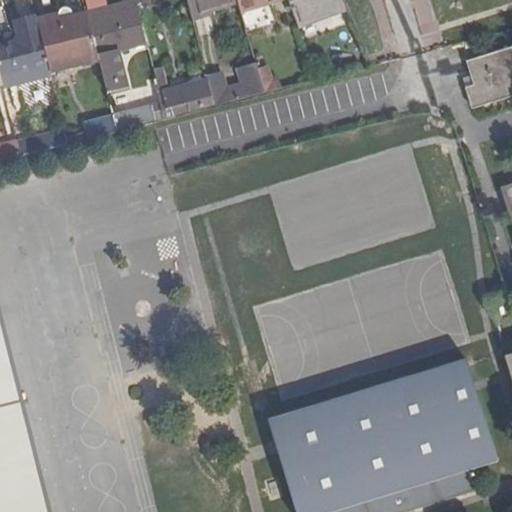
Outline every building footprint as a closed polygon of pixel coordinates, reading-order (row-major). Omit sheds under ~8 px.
[(187,0),(191,16),(236,4),(235,0),(187,0)] [(286,0),(235,0),(236,4),(244,30),(269,22),(265,7),(287,0),(286,0)] [(336,0),(286,0),(287,0),(297,30),(342,12),(336,0)] [(137,13),(89,26),(98,60),(104,84),(122,79),(117,53),(146,45),(137,13)] [(37,25),(49,72),(98,60),(89,26),(87,18),(75,21),(75,20),(75,19),(74,18),(73,17),(73,16),(72,15),(71,15),(70,15),(70,14),(69,14),(68,14),(67,14),(66,14),(65,14),(64,14),(63,14),(63,15),(62,15),(61,16),(60,17),(59,18),(59,19),(37,25)] [(15,36),(0,39),(0,80),(2,88),(3,92),(51,82),(49,72),(37,25),(35,19),(12,25),(13,31),(15,36)] [(0,34),(0,39),(15,36),(13,31),(0,34)] [(475,87),(465,89),(470,107),(511,97),(511,48),(468,61),(475,87)] [(256,67),(256,68),(265,96),(280,92),(276,81),(272,82),(266,65),(256,67)] [(265,96),(256,68),(238,74),(242,89),(227,93),(222,76),(208,80),(208,81),(215,109),(265,96)] [(173,108),(176,119),(215,109),(208,81),(162,93),(167,110),(173,108)] [(158,123),(153,107),(113,117),(118,134),(158,123)] [(118,134),(113,117),(87,124),(90,138),(91,141),(118,134)] [(67,144),(65,135),(18,147),(21,159),(68,147),(67,144)] [(67,144),(68,147),(91,141),(90,138),(67,144)] [(0,148),(0,164),(21,159),(18,147),(17,144),(0,148)] [(511,185),(500,190),(511,226),(511,185)] [(0,511),(51,511),(0,309),(0,511)] [(334,511),(475,470),(496,464),(465,362),(268,422),(295,511),(334,511)] [(334,511),(409,511),(481,491),(475,470),(334,511)]
